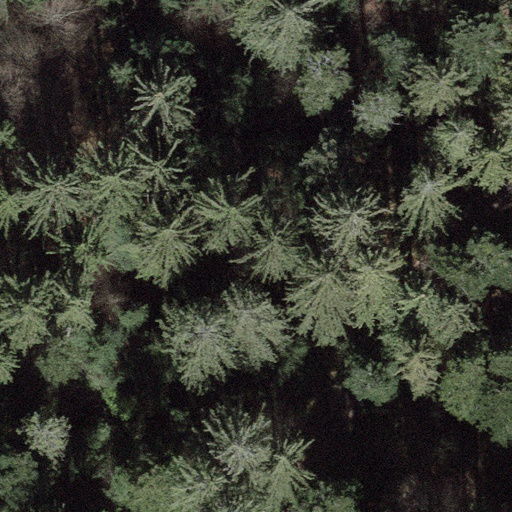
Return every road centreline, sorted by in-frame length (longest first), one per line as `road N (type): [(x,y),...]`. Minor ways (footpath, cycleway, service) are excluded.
road 1 (track): [(0,442),(81,404),(223,357),(341,302),(511,163)]
road 2 (track): [(280,511),(359,381),(511,186)]
